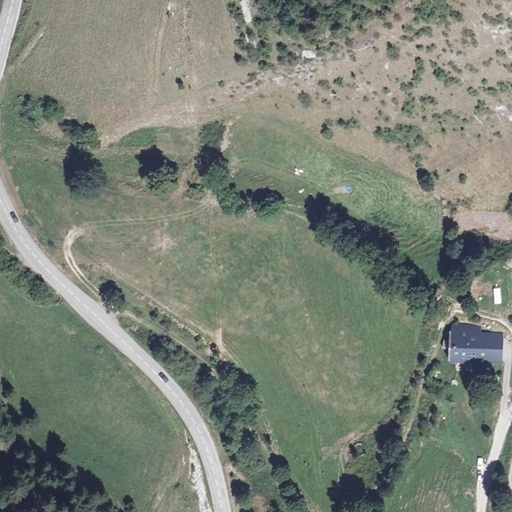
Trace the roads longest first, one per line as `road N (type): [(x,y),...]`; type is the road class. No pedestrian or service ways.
road 1 (track): [(15,71),(7,90),(14,143),(77,169),(301,212),(452,308)]
road 2 (tertiary): [(0,196),(60,285),(190,412),(223,511)]
